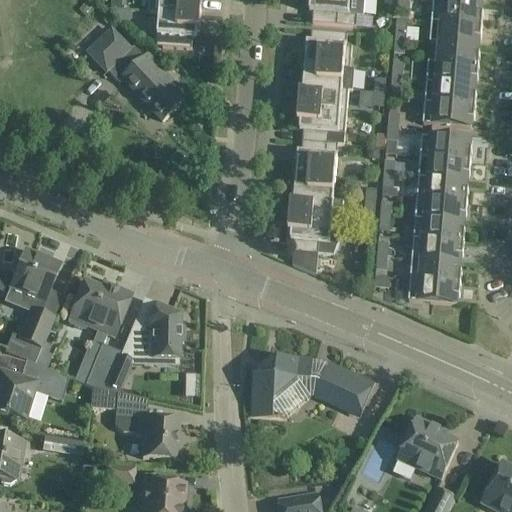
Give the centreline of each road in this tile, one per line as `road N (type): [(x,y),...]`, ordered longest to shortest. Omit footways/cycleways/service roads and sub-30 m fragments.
road 1 (unclassified): [(508,393),(225,272)]
road 2 (residential): [(225,272),(255,0)]
road 3 (unclassified): [(225,272),(0,189)]
